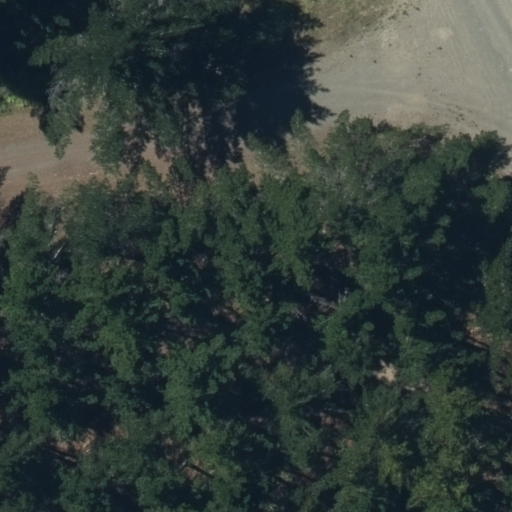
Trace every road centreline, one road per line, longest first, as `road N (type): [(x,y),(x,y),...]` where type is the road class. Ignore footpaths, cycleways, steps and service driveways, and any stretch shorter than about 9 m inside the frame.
road 1 (unclassified): [(371,0),(511,263)]
road 2 (track): [(206,0),(0,63)]
